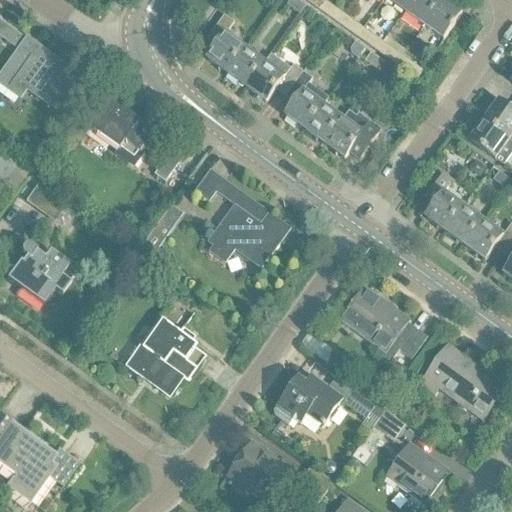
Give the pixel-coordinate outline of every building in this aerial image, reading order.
[(300,17),(306,9),(293,0),(292,0),(287,8),(300,17)] [(320,0),(301,0),(318,12),(324,3),(320,0)] [(414,0),(384,0),(384,2),(403,16),(414,0)] [(437,0),(414,0),(403,16),(422,29),(441,3),(437,0)] [(344,17),(324,3),(318,12),(337,26),(344,17)] [(461,17),(441,3),(422,29),(442,44),(461,17)] [(344,17),(337,26),(356,40),(363,31),(344,17)] [(223,19),(205,43),(215,50),(206,63),(227,77),(245,52),(225,37),(233,26),(223,19)] [(0,21),(0,39),(19,53),(4,74),(0,80),(0,85),(22,101),(28,91),(53,109),(77,77),(0,21)] [(382,44),(363,31),(356,40),(376,54),(382,44)] [(382,44),(376,54),(395,67),(401,58),(382,44)] [(357,61),(364,51),(355,45),(350,52),(351,56),(357,61)] [(245,52),(227,77),(246,91),(264,66),(245,52)] [(378,74),(384,66),(384,65),(371,56),(365,64),(378,74)] [(264,66),(246,91),(266,105),(274,93),(284,100),(301,75),(292,69),(290,72),(270,58),(264,66)] [(422,73),(401,58),(395,67),(416,82),(422,73)] [(384,66),(378,74),(376,76),(384,82),(382,86),(392,93),(402,79),(384,66)] [(301,75),(284,100),(293,106),(284,119),(305,134),(323,108),(329,101),(308,86),(311,82),(301,75)] [(88,129),(120,152),(116,158),(134,171),(144,157),(141,154),(147,145),(137,138),(136,139),(132,136),(141,123),(109,100),(88,129)] [(498,104),(483,125),(511,145),(511,112),(511,114),(498,104)] [(323,108),(305,134),(324,147),(342,122),(323,108)] [(342,122),(324,147),(344,161),(348,155),(358,162),(380,131),(358,116),(356,119),(348,113),(342,122)] [(511,145),(483,125),(469,145),(503,169),(511,156),(511,145)] [(154,177),(165,184),(186,155),(175,147),(154,177)] [(26,176),(0,157),(0,188),(2,190),(4,188),(13,195),(26,176)] [(475,163),(468,172),(479,180),(486,171),(475,163)] [(194,194),(209,205),(225,183),(210,173),(194,194)] [(506,193),(511,184),(499,175),(493,183),(506,193)] [(445,235),(463,210),(443,196),(452,183),(441,176),(424,201),(434,208),(425,220),(445,235)] [(24,205),(53,225),(68,205),(39,184),(24,205)] [(241,199),(208,245),(213,249),(209,255),(225,267),(230,260),(235,253),(262,272),(266,266),(267,267),(272,260),(271,259),(291,231),(269,215),(267,218),(241,199)] [(463,210),(445,235),(464,249),(482,224),(488,215),(468,201),(463,210)] [(172,209),(142,251),(154,259),(183,217),(172,209)] [(482,224),(464,249),(485,263),(493,251),(503,257),(511,243),(511,226),(503,238),(482,224)] [(511,243),(503,257),(511,264),(503,277),(511,283),(511,243)] [(69,267),(49,253),(44,259),(27,247),(25,248),(23,249),(21,252),(21,255),(22,257),(24,258),(8,279),(20,288),(14,296),(16,297),(19,292),(41,308),(52,293),(60,299),(70,286),(60,279),(69,267)] [(340,325),(378,352),(374,358),(388,368),(398,353),(411,363),(427,340),(363,294),(340,325)] [(195,352),(198,348),(169,327),(161,321),(125,370),(142,382),(144,379),(168,397),(180,380),(187,385),(206,359),(195,352)] [(419,388),(435,399),(440,393),(485,425),(508,393),(447,349),(419,388)] [(275,419),(288,428),(293,422),(298,425),(304,416),(324,430),(328,424),(332,426),(341,414),(337,411),(342,405),(366,423),(376,410),(336,382),(328,394),(324,391),(325,390),(312,381),(307,388),(299,382),(284,403),(284,402),(275,415),(275,419)] [(409,403),(400,397),(394,406),(403,413),(409,403)] [(511,415),(511,403),(509,401),(503,410),(511,416),(511,415)] [(374,446),(380,437),(394,446),(408,427),(386,411),(372,431),(352,460),(363,468),(371,458),(367,455),(368,454),(372,456),(377,448),(374,446)] [(0,435),(9,423),(0,416),(0,435)] [(0,435),(0,468),(12,477),(4,489),(28,507),(56,469),(51,465),(56,457),(9,423),(0,435)] [(251,449),(230,478),(274,510),(296,481),(251,449)] [(409,450),(386,481),(424,509),(447,478),(409,450)] [(317,509),(333,486),(311,470),(302,483),(314,491),(307,501),(317,509)] [(361,511),(349,503),(341,511),(361,511)]
